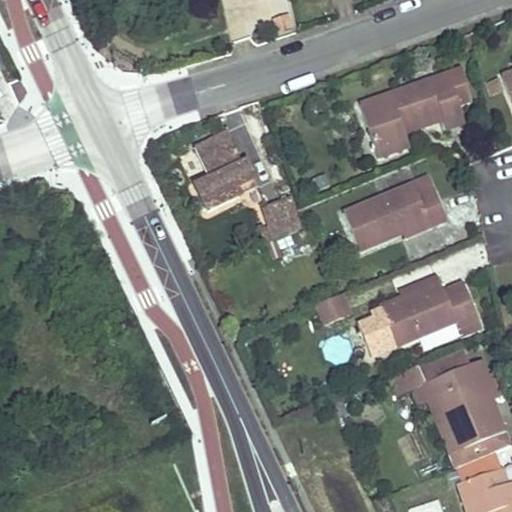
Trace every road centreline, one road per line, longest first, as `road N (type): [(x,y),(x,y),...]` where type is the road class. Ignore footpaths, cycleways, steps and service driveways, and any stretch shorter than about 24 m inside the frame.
road 1 (secondary): [(101,125),(279,511)]
road 2 (residential): [(101,125),(461,0)]
road 3 (secondary): [(42,0),(101,125)]
